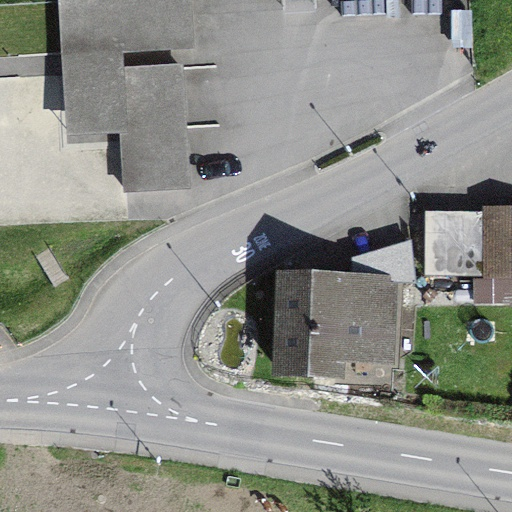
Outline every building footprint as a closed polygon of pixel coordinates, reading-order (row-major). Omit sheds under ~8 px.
[(92,0),(61,2),(64,54),(191,46),(188,0),(92,0)] [(119,71),(126,190),(187,186),(180,67),(119,71)] [(489,219),(489,273),(511,272),(511,212),(489,212),(489,219)] [(428,218),(428,273),(489,273),(489,219),(428,218)] [(389,282),(284,278),(280,372),(335,375),(336,354),(385,356),(389,282)]
